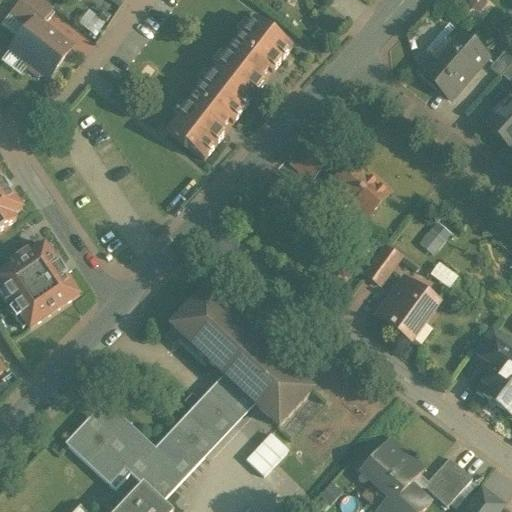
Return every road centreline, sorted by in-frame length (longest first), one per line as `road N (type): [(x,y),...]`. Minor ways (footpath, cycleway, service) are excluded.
road 1 (residential): [(197,226),(511,460)]
road 2 (residential): [(353,60),(197,226)]
road 3 (residential): [(353,60),(511,187)]
road 4 (residential): [(6,144),(123,305)]
road 5 (residential): [(6,144),(80,76),(141,0)]
road 6 (residential): [(123,305),(0,439)]
